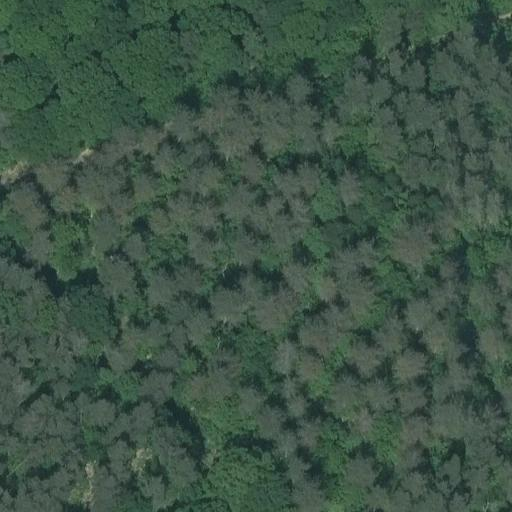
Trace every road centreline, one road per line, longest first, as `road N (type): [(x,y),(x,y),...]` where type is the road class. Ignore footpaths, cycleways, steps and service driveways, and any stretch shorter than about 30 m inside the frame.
road 1 (track): [(0,187),(511,20)]
road 2 (track): [(272,511),(0,258)]
